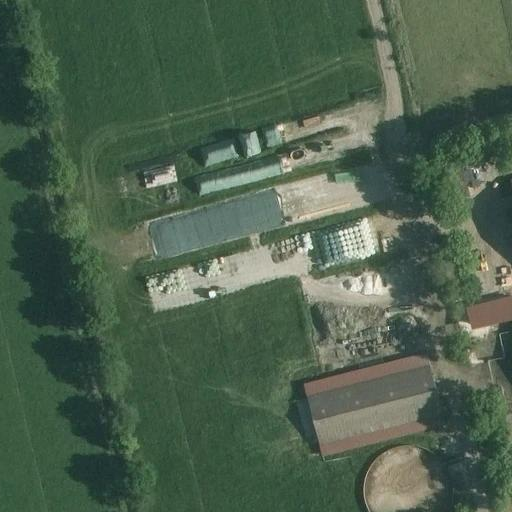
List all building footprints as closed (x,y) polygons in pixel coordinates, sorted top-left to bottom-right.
[(232,181),(374,153),(370,130),(326,139),(323,124),(232,142),(238,170),(230,172),(232,181)] [(194,150),(133,167),(138,185),(214,164),(211,155),(196,159),(194,150)] [(143,191),(147,208),(223,188),(219,171),(143,191)] [(334,188),(358,181),(355,172),(331,180),(334,188)] [(147,222),(151,241),(187,233),(183,215),(147,222)] [(190,236),(154,240),(156,259),(192,255),(190,236)] [(433,362),(307,391),(318,438),(444,409),(433,362)] [(407,444),(374,456),(360,484),(366,511),(367,511),(449,511),(454,489),(439,457),(407,444)]
